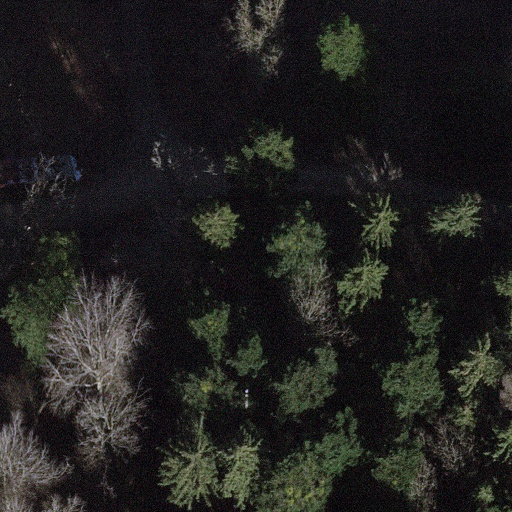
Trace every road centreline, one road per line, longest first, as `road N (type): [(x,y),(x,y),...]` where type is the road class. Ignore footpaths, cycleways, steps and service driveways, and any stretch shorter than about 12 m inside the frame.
road 1 (track): [(511,225),(432,206),(148,195),(0,218)]
road 2 (track): [(121,0),(148,195)]
